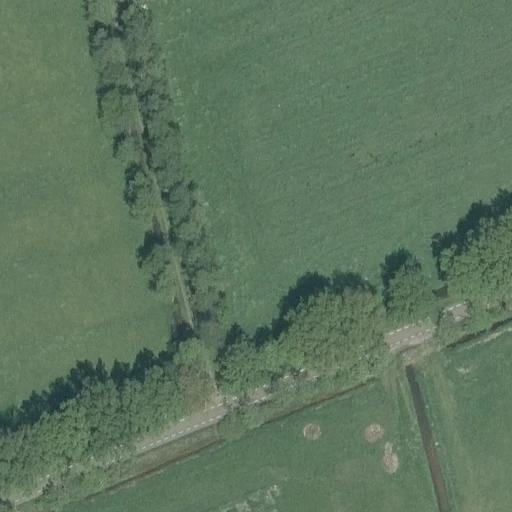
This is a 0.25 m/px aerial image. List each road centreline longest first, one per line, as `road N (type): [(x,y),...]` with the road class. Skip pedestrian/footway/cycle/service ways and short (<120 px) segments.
road 1 (tertiary): [(0,506),(511,288)]
road 2 (track): [(214,412),(119,0)]
